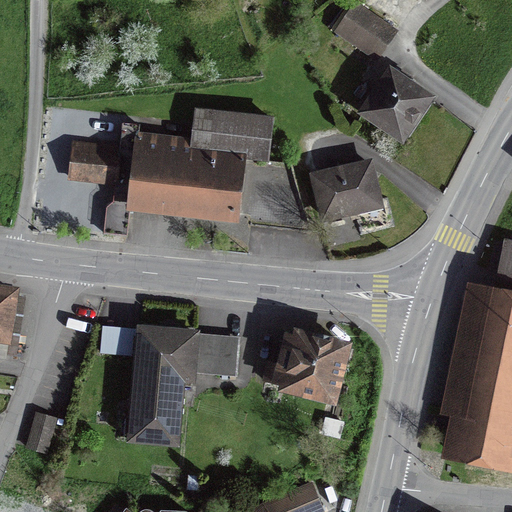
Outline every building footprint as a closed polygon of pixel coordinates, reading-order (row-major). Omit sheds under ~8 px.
[(353,6),(336,31),(374,58),(391,33),(353,6)] [(362,114),(400,139),(427,99),(389,74),(362,114)] [(103,235),(124,237),(129,202),(233,214),(240,158),(266,161),(270,120),(195,111),(192,141),(181,140),(180,144),(136,138),(137,127),(121,125),(119,149),(74,143),(69,179),(115,185),(112,203),(108,205),(106,208),(103,235)] [(323,220),(377,206),(367,166),(313,179),(323,220)] [(511,246),(506,245),(495,294),(489,292),(454,457),(511,468),(511,246)] [(0,355),(1,356),(11,295),(12,293),(0,291),(0,355)] [(174,444),(179,387),(180,380),(190,381),(191,373),(235,377),(237,344),(194,341),(195,335),(139,331),(131,420),(133,420),(131,441),(174,444)] [(344,348),(297,337),(296,338),(286,335),(274,384),(284,387),(284,388),(330,400),(344,348)] [(44,454),(54,420),(35,414),(25,448),(44,454)] [(337,438),(340,423),(329,420),(324,423),(321,434),(337,438)] [(146,511),(144,511),(142,511),(126,511),(125,511),(123,511),(320,511),(310,488),(251,511),(146,511)]
